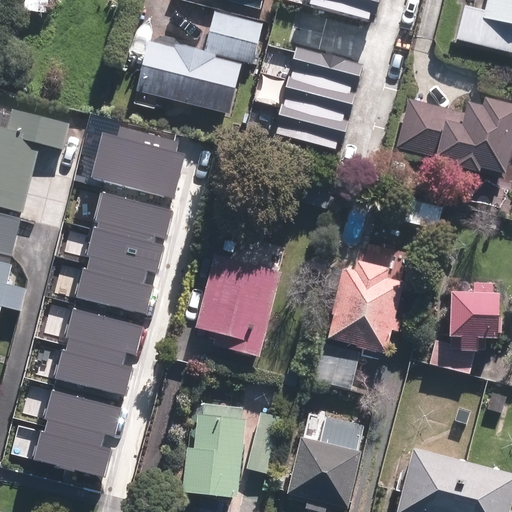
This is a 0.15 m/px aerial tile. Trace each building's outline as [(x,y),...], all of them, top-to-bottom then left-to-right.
[(52,12),(54,0),(27,0),(27,6),(52,12)] [(372,19),(376,0),(310,0),(310,3),(372,19)] [(511,0),(488,0),(484,16),(462,11),(454,46),(511,59),(511,0)] [(216,11),(206,52),(250,63),(260,22),(216,11)] [(233,119),(245,68),(150,45),(141,79),(137,96),(233,119)] [(352,99),(362,62),(298,45),(289,82),(352,99)] [(346,125),(352,99),(289,82),(282,108),(346,125)] [(400,147),(505,173),(511,145),(511,101),(473,92),(469,108),(413,94),(400,147)] [(339,151),(346,125),(282,108),(275,134),(339,151)] [(0,207),(19,213),(36,145),(59,151),(66,125),(8,111),(3,130),(0,129),(0,207)] [(93,172),(177,194),(189,149),(104,127),(93,172)] [(365,163),(351,161),(348,176),(362,178),(365,163)] [(107,190),(79,296),(151,314),(179,209),(107,190)] [(408,200),(403,223),(441,233),(447,209),(408,200)] [(0,253),(9,255),(18,218),(0,213),(0,253)] [(260,359),(282,274),(214,256),(195,330),(216,336),(213,347),(260,359)] [(388,279),(390,271),(358,263),(356,271),(344,268),(331,316),(334,317),(329,340),(387,355),(393,331),(401,333),(404,320),(397,319),(405,284),(388,279)] [(6,286),(11,267),(0,264),(0,310),(0,309),(20,313),(25,291),(6,286)] [(493,339),(493,295),(445,294),(444,337),(447,337),(447,340),(433,337),(427,363),(468,373),(473,350),(482,350),(482,339),(493,339)] [(62,374),(131,392),(149,324),(80,306),(62,374)] [(361,353),(323,343),(314,379),(351,389),(361,353)] [(288,366),(284,383),(296,386),(300,369),(288,366)] [(289,387),(277,384),(275,393),(287,396),(289,387)] [(38,458),(108,476),(127,404),(57,386),(38,458)] [(489,391),(485,407),(501,411),(505,395),(489,391)] [(242,421),(242,408),(203,405),(202,416),(196,416),(193,450),(185,449),(180,492),(236,498),(244,421),(242,421)] [(467,425),(471,409),(455,405),(451,421),(467,425)] [(245,468),(268,475),(283,416),(260,411),(245,468)] [(362,453),(367,428),(328,419),(323,444),(302,440),(288,497),(351,511),(365,454),(362,453)] [(453,511),(465,463),(412,449),(396,511),(453,511)] [(509,511),(511,502),(511,473),(466,463),(465,463),(453,511),(509,511)]
